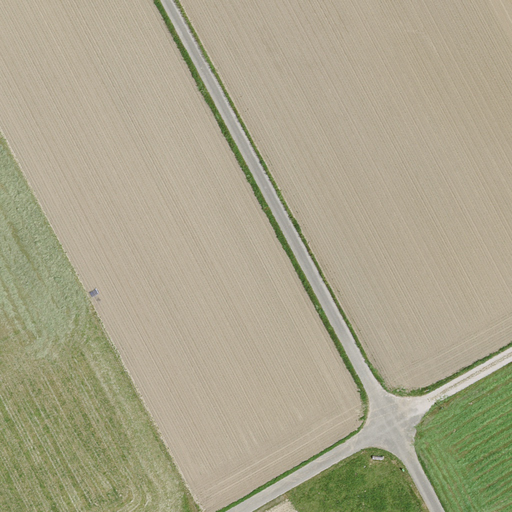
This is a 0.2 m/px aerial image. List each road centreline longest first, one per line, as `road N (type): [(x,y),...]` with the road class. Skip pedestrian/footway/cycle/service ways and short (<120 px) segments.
road 1 (track): [(164,0),(391,427)]
road 2 (track): [(391,427),(244,511)]
road 3 (track): [(391,427),(511,358)]
